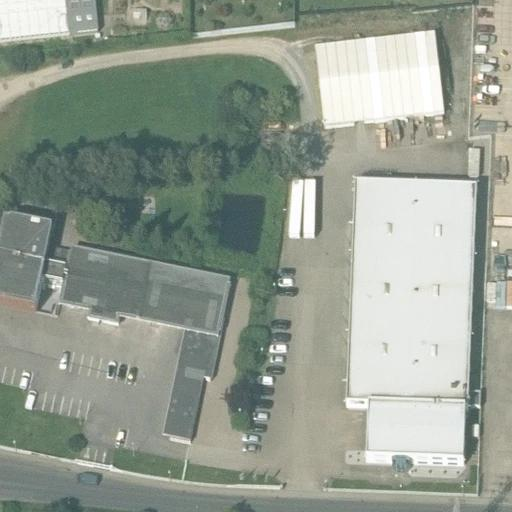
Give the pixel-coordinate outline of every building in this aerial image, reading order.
[(0,0),(0,43),(69,36),(65,0),(0,0)] [(65,0),(69,36),(98,33),(94,0),(65,0)] [(433,33),(314,50),(325,130),(444,114),(433,33)] [(476,191),(355,186),(347,408),(368,409),(366,463),(392,464),(392,468),(396,473),(406,473),(410,469),(411,465),(464,467),(466,412),(468,412),(476,191)] [(52,231),(10,222),(0,270),(0,305),(35,313),(42,282),(45,264),(52,231)] [(231,289),(69,255),(66,269),(45,264),(42,282),(63,286),(59,302),(189,329),(221,336),(231,289)] [(221,336),(189,329),(166,439),(190,444),(203,381),(211,383),(221,336)] [(480,395),(469,394),(469,409),(479,409),(480,395)]
